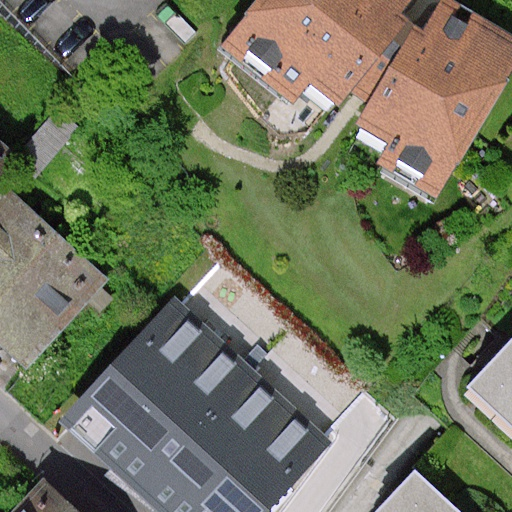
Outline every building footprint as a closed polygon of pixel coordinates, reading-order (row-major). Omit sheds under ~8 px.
[(425,0),(269,0),(235,47),(335,121),(425,0)] [(511,74),(511,34),(451,0),(438,0),(356,139),(447,199),(511,74)] [(0,179),(20,157),(0,139),(0,179)] [(106,279),(7,191),(0,198),(0,342),(27,367),(106,279)] [(269,511),(332,443),(175,296),(60,419),(160,511),(269,511)] [(511,341),(468,388),(511,428),(511,341)] [(462,511),(415,468),(374,511),(462,511)] [(81,511),(44,479),(13,511),(81,511)]
